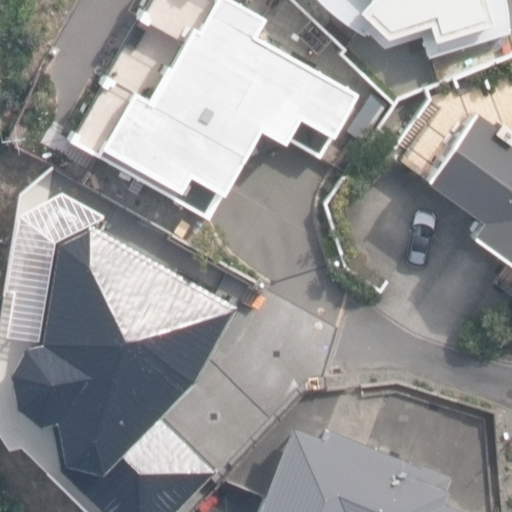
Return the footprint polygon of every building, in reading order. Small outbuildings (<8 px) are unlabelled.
[(328,136),(353,91),(251,34),(262,15),(235,0),(142,0),(64,139),(195,213),(208,190),(220,196),(258,129),(308,157),(321,133),(328,136)] [(421,27),(429,56),(511,32),(507,9),(505,0),(317,0),(329,13),(358,27),(361,15),(388,36),(421,27)] [(469,235),(511,265),(511,139),(475,113),(426,181),(480,219),(469,235)] [(351,245),(334,290),(377,306),(394,261),(351,245)] [(506,318),(455,311),(449,351),(500,358),(506,318)] [(321,437),(289,425),(254,511),(467,511),(441,502),(451,477),(325,428),(321,437)]
